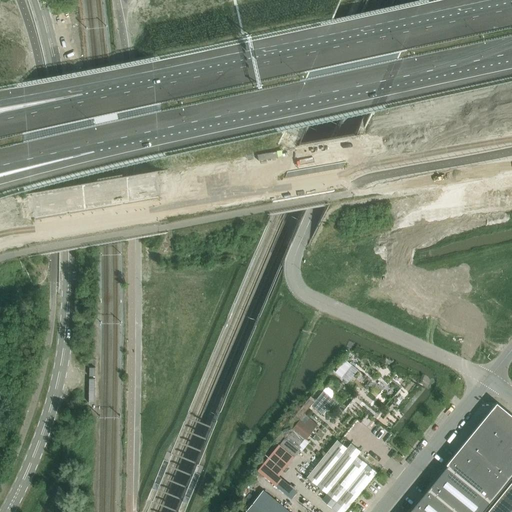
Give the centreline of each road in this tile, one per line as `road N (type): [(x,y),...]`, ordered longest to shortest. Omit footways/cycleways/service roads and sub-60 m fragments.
road 1 (tertiary): [(7,511),(57,386),(71,273),(69,169),(38,0)]
road 2 (motorway): [(511,14),(82,109)]
road 3 (motorway): [(88,144),(511,51)]
road 4 (tertiary): [(380,511),(488,378)]
